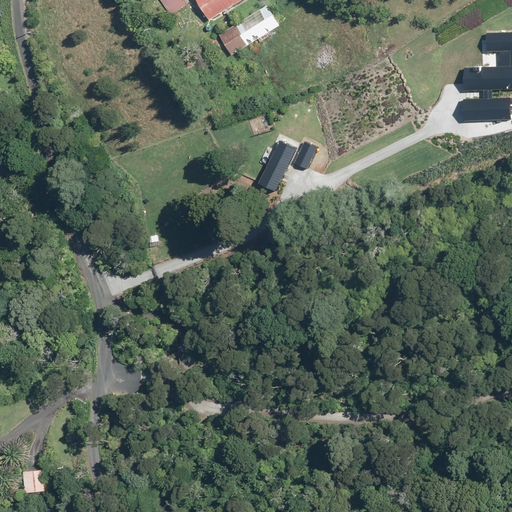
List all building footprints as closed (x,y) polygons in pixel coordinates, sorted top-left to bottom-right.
[(140,0),(141,1),(142,0),(159,0),(169,14),(186,3),(183,0),(194,0),(208,20),(236,0),(140,0)] [(275,33),(272,28),(278,24),(266,5),(217,35),(228,54),(257,37),(260,42),(275,33)] [(463,101),(464,122),(511,120),(511,98),(492,99),(492,90),(511,89),(511,31),(487,32),(488,51),(511,50),(511,66),(463,68),(464,90),(484,90),(485,100),(463,101)] [(280,141),(259,185),(276,193),(296,149),(280,141)] [(306,143),(297,163),(309,168),(318,148),(306,143)] [(28,469),(28,491),(48,492),(49,469),(28,469)]
